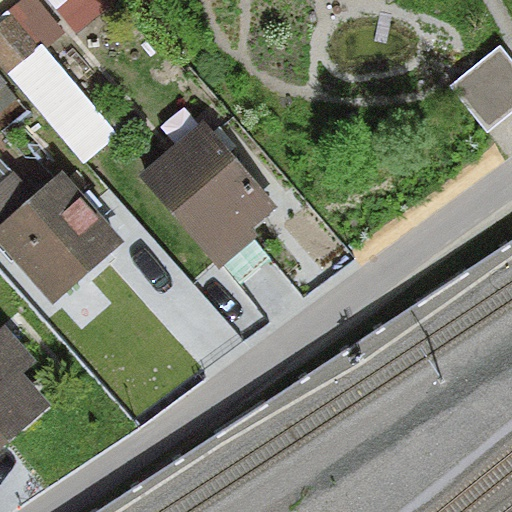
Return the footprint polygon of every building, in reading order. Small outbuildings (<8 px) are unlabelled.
[(26,0),(20,0),(0,15),(0,68),(79,162),(104,141),(71,98),(94,78),(26,0)] [(263,207),(199,132),(142,182),(213,264),(246,235),(240,227),(263,207)] [(54,180),(0,227),(0,244),(49,299),(111,245),(54,180)] [(316,205),(297,222),(334,259),(352,242),(316,205)] [(59,312),(81,337),(116,305),(94,281),(59,312)] [(0,435),(33,407),(0,369),(0,435)]
